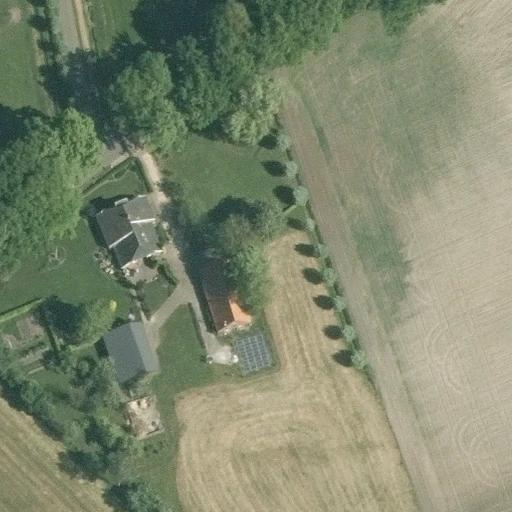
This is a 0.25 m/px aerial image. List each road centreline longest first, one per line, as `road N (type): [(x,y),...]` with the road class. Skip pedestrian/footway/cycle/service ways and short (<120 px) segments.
road 1 (tertiary): [(98,159),(320,0)]
road 2 (unclassified): [(98,159),(67,0)]
road 3 (tertiary): [(0,231),(98,159)]
